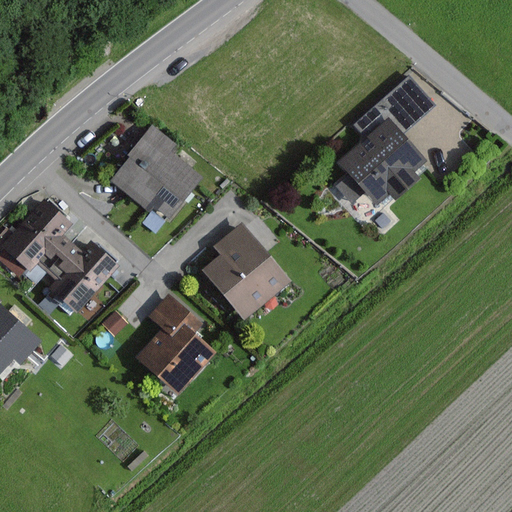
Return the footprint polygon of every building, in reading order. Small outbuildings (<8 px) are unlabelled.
[(423,159),(402,135),(438,104),(413,75),(358,123),(372,139),(348,160),(380,196),(423,159)] [(202,176),(151,135),(115,178),(127,188),(131,183),(170,215),(202,176)] [(38,259),(50,269),(72,245),(61,234),(71,223),(48,202),(9,244),(32,265),(38,259)] [(227,254),(208,269),(247,315),(290,279),(244,225),(220,246),(227,254)] [(83,255),(72,245),(50,269),(62,280),(56,287),(78,307),(117,265),(93,244),(83,255)] [(215,352),(195,333),(204,323),(172,294),(154,314),(168,327),(142,356),(180,391),(215,352)] [(0,370),(13,355),(20,361),(39,340),(0,305),(0,370)]
